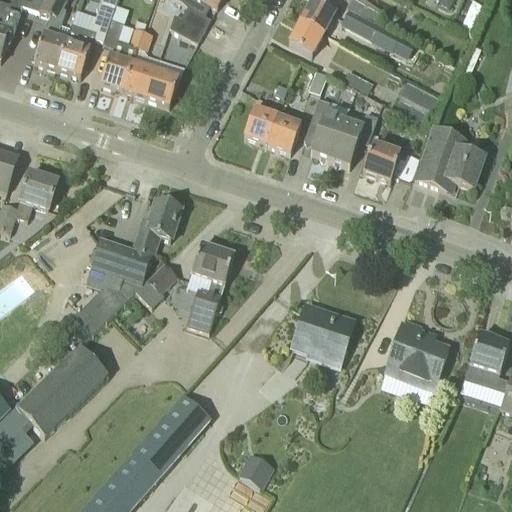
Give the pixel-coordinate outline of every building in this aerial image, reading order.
[(17,21),(21,11),(24,0),(20,0),(8,9),(0,29),(0,66),(5,52),(8,53),(18,22),(17,21)] [(24,0),(21,11),(41,18),(50,0),(24,0)] [(66,47),(71,34),(60,30),(65,15),(63,14),(70,0),(50,0),(41,18),(50,21),(49,24),(48,24),(33,69),(57,76),(66,47)] [(204,22),(209,12),(216,15),(223,0),(166,0),(181,7),(187,12),(204,22)] [(447,12),(453,2),(449,0),(440,0),(437,7),(447,12)] [(346,13),(349,15),(371,27),(376,16),(351,3),(346,13)] [(323,40),(335,18),(312,5),(300,27),(323,40)] [(484,12),(472,6),(459,35),(472,41),(484,12)] [(72,32),(71,34),(66,47),(57,76),(80,84),(93,44),(103,47),(110,25),(113,17),(99,12),(91,38),(72,32)] [(204,22),(187,12),(181,24),(180,25),(203,37),(210,25),(204,22)] [(371,27),(349,15),(343,27),(365,38),(371,27)] [(197,49),(203,37),(180,25),(181,24),(174,20),(169,34),(197,49)] [(123,98),(132,69),(137,54),(142,38),(132,35),(127,49),(118,46),(124,30),(110,25),(103,47),(102,50),(114,54),(111,62),(109,61),(99,90),(123,98)] [(135,25),(132,35),(142,38),(146,29),(135,25)] [(288,49),(312,62),(323,40),(300,27),(288,49)] [(152,41),(142,38),(137,54),(146,57),(152,41)] [(400,42),(392,56),(406,63),(413,50),(400,42)] [(123,98),(146,106),(155,77),(132,69),(123,98)] [(319,101),(327,81),(315,76),(308,97),(319,101)] [(367,99),(372,89),(348,76),(343,87),(367,99)] [(178,84),(155,77),(146,106),(169,113),(178,84)] [(278,90),(274,98),(284,102),(288,94),(278,90)] [(326,121),(330,112),(318,108),(303,148),(306,154),(313,151),(310,160),(319,163),(321,168),(326,166),(329,167),(343,127),(326,121)] [(379,120),(390,123),(393,115),(382,111),(379,120)] [(277,123),(253,115),(243,143),(267,152),(277,123)] [(300,132),(277,123),(267,152),(290,160),(300,132)] [(383,125),(377,123),(375,130),(381,132),(383,125)] [(370,145),(375,131),(365,127),(363,134),(343,127),(329,167),(333,168),(335,173),(340,171),(349,174),(361,142),(370,145)] [(471,195),(482,164),(454,154),(458,145),(431,136),(414,185),(440,194),(444,185),(471,195)] [(377,145),(373,154),(371,153),(362,178),(390,189),(394,178),(410,184),(417,163),(406,159),(404,165),(399,163),(401,158),(388,154),(390,150),(377,145)] [(28,179),(17,216),(2,211),(0,217),(0,238),(9,241),(15,223),(27,227),(32,213),(47,218),(57,188),(28,179)] [(91,274),(85,290),(108,298),(110,293),(118,297),(122,284),(141,291),(158,243),(170,247),(180,216),(154,207),(153,209),(155,209),(149,228),(144,226),(133,259),(99,247),(90,274),(91,274)] [(21,251),(0,267),(0,295),(35,268),(21,251)] [(206,252),(206,253),(201,251),(194,270),(191,281),(211,287),(206,300),(197,298),(191,317),(186,332),(208,340),(213,324),(215,318),(220,317),(222,312),(219,308),(227,281),(233,262),(216,257),(216,255),(215,253),(209,251),(206,252)] [(164,269),(135,298),(151,314),(164,302),(161,299),(178,283),(164,269)] [(291,354),(340,370),(353,330),(305,314),(291,354)] [(401,332),(385,379),(435,396),(448,355),(420,347),(423,339),(419,338),(420,334),(406,329),(405,333),(401,332)] [(508,352),(491,346),(478,342),(464,385),(494,395),(508,352)] [(79,353),(16,415),(41,440),(44,444),(107,382),(79,353)] [(511,376),(509,386),(499,415),(511,418),(511,376)] [(184,403),(114,484),(111,482),(84,511),(134,511),(139,507),(210,426),(184,403)] [(235,480),(260,495),(273,473),(248,458),(235,480)]
